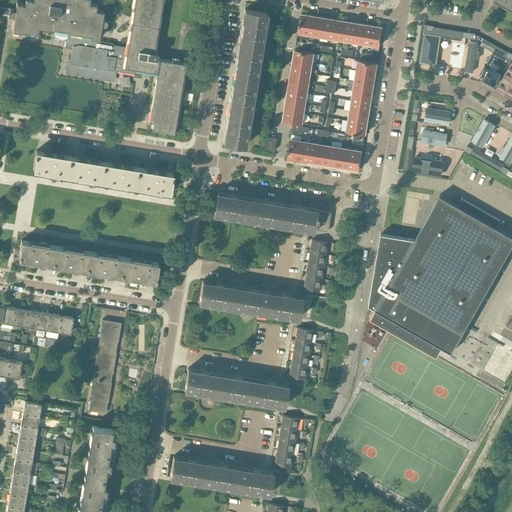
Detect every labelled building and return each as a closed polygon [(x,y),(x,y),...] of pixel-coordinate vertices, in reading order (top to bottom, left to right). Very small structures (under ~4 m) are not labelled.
[(15,9),(0,6),(0,13),(14,16),(11,30),(20,31),(21,29),(36,32),(37,26),(53,28),(53,27),(67,30),(64,47),(72,48),(68,71),(112,79),(113,70),(141,75),(142,70),(157,73),(154,92),(153,92),(154,92),(149,120),(148,120),(148,121),(152,121),(151,129),(173,132),(174,126),(173,126),(184,63),(185,63),(156,58),(157,52),(153,51),(161,0),(134,0),(127,47),(112,45),(112,43),(98,41),(101,24),(103,25),(105,24),(106,23),(107,20),(106,18),(104,18),(102,17),(103,10),(95,9),(96,3),(88,2),(88,0),(24,0),(24,3),(16,2),(15,9)] [(511,0),(505,0),(503,4),(511,9),(511,0)] [(239,42),(261,46),(267,12),(245,9),(242,23),(241,23),(240,28),(241,28),(239,42)] [(311,15),(301,13),(298,32),(308,33),(311,15)] [(321,17),(311,15),(308,33),(318,35),(321,17)] [(331,18),(321,17),(318,35),(328,37),(331,18)] [(341,20),(331,18),(328,37),(338,38),(341,20)] [(351,22),(341,20),(338,38),(348,40),(351,22)] [(361,23),(351,22),(348,40),(358,41),(361,23)] [(371,25),(361,23),(358,41),(368,43),(371,25)] [(371,25),(368,44),(379,46),(382,27),(371,25)] [(461,39),(462,37),(461,37),(462,31),(434,27),(433,31),(428,30),(428,34),(440,36),(461,39)] [(428,34),(424,34),(420,62),(435,65),(440,36),(428,34)] [(483,39),(480,45),(491,51),(495,45),(483,39)] [(477,43),(469,41),(465,70),(472,72),(475,58),(478,58),(479,52),(476,51),(477,43)] [(255,79),(261,46),(239,42),(237,56),(236,56),(235,61),(236,61),(234,75),(255,79)] [(462,48),(447,45),(443,69),(457,71),(462,48)] [(495,45),(491,51),(504,58),(507,52),(495,45)] [(313,52),(295,49),(293,59),(311,62),(313,52)] [(494,58),(490,65),(486,63),(483,68),(487,71),(483,78),(484,80),(493,85),(495,84),(506,65),(494,58)] [(311,62),(293,59),(292,69),(310,72),(311,62)] [(376,62),(358,59),(356,69),(375,72),(376,62)] [(511,63),(497,89),(511,97),(511,95),(511,63)] [(310,72),(292,69),(290,79),(308,82),(310,72)] [(375,72),(356,69),(355,79),(373,82),(375,72)] [(250,112),(255,79),(234,75),(231,89),(230,89),(229,94),(230,94),(228,108),(250,112)] [(308,82),(290,79),(288,89),(307,92),(308,82)] [(373,82),(355,79),(353,90),(371,92),(373,82)] [(307,92),(288,89),(287,99),(305,102),(307,92)] [(371,92),(353,90),(351,100),(370,102),(371,92)] [(305,102),(287,99),(285,110),(303,112),(305,102)] [(370,102),(351,100),(350,110),(368,112),(370,102)] [(250,112),(228,108),(226,122),(225,122),(224,127),(225,127),(222,142),(244,145),(250,112)] [(450,112),(427,108),(425,120),(448,124),(450,112)] [(285,110),(283,121),(301,124),(303,113),(285,110)] [(368,112),(350,110),(348,120),(366,123),(368,112)] [(472,140),(483,146),(494,125),(484,119),(472,140)] [(348,120),(346,131),(365,134),(366,123),(348,120)] [(423,130),(421,142),(445,146),(447,134),(423,130)] [(511,158),(511,135),(500,156),(510,162),(511,158)] [(276,138),(266,136),(264,148),(274,150),(276,138)] [(290,139),(287,157),(298,159),(301,141),(290,139)] [(301,141),(298,159),(308,161),(311,142),(301,141)] [(311,142),(308,161),(318,162),(321,144),(311,142)] [(321,144),(318,162),(328,164),(331,146),(321,144)] [(331,146),(328,164),(338,166),(341,147),(331,146)] [(467,146),(464,150),(470,154),(473,149),(467,146)] [(341,147),(338,166),(348,167),(351,149),(341,147)] [(474,147),(473,149),(470,154),(485,162),(489,156),(474,147)] [(413,149),(412,149),(407,148),(403,169),(409,170),(413,149)] [(351,149),(348,167),(359,169),(362,151),(351,149)] [(33,169),(50,172),(67,175),(70,156),(36,150),(33,169)] [(67,175),(82,177),(101,180),(104,161),(70,156),(67,175)] [(489,156),(485,162),(500,171),(503,166),(504,164),(489,156)] [(440,175),(442,162),(415,157),(413,170),(440,175)] [(101,180),(116,183),(136,186),(139,167),(104,161),(101,180)] [(509,169),(503,166),(500,171),(506,174),(509,169)] [(136,186),(150,188),(170,192),(173,173),(139,167),(136,186)] [(216,193),(213,209),(213,214),(246,220),(250,198),(235,196),(236,195),(231,194),(230,195),(216,193)] [(437,356),(442,347),(445,348),(451,352),(455,345),(455,346),(511,245),(511,235),(497,227),(501,220),(500,220),(463,199),(459,206),(440,195),(415,239),(408,238),(381,233),(368,305),(372,307),(375,309),(370,318),(437,356)] [(246,220),(279,225),(283,203),(269,201),(269,200),(264,199),(264,200),(250,198),(246,220)] [(313,228),(316,209),(302,206),(297,205),(297,206),(283,203),(279,225),(313,231),(313,228)] [(316,209),(313,228),(327,231),(331,212),(316,209)] [(52,264),(55,248),(55,245),(21,239),(20,247),(19,247),(19,248),(20,248),(18,258),(52,264)] [(309,251),(325,254),(327,242),(311,239),(309,251)] [(90,251),(76,248),(55,245),(55,248),(52,264),(86,270),(90,251)] [(124,256),(90,251),(86,270),(120,275),(124,256)] [(309,251),(307,264),(323,266),(325,254),(309,251)] [(158,262),(141,259),(124,256),(120,275),(155,281),(158,262)] [(321,279),(323,266),(307,264),(305,276),(321,279)] [(321,279),(305,276),(303,288),(319,291),(321,279)] [(202,280),(199,302),(198,302),(232,308),(235,286),(221,283),(221,282),(216,281),(216,282),(202,280)] [(232,308),(265,313),(268,291),(254,289),(255,287),(249,287),(249,288),(235,286),(232,308)] [(268,291),(265,313),(298,319),(302,297),(288,294),(288,293),(282,292),(282,293),(268,291)] [(1,321),(12,323),(15,307),(3,305),(1,321)] [(12,323),(24,325),(26,309),(15,307),(12,323)] [(24,325),(35,327),(38,311),(26,309),(24,325)] [(49,313),(38,311),(35,327),(47,329),(49,313)] [(49,313),(47,329),(58,331),(61,315),(49,313)] [(61,315),(58,331),(70,333),(72,317),(61,315)] [(90,397),(89,397),(89,398),(90,398),(88,410),(87,414),(93,415),(94,411),(105,413),(107,401),(108,401),(108,400),(107,400),(110,382),(111,383),(111,382),(110,382),(112,371),(113,371),(113,370),(112,370),(115,353),(116,353),(116,352),(115,352),(117,341),(118,340),(117,340),(120,323),(121,323),(121,322),(102,319),(102,320),(103,320),(100,337),(99,337),(99,338),(100,338),(98,349),(97,349),(97,350),(98,350),(95,367),(94,367),(94,368),(95,368),(93,379),(92,379),(92,380),(93,380),(90,397)] [(313,329),(297,327),(295,339),(310,342),(313,329)] [(308,354),(310,342),(295,339),(292,351),(308,354)] [(306,366),(308,354),(292,351),(290,364),(306,366)] [(9,359),(0,357),(0,374),(6,375),(9,359)] [(9,359),(6,375),(18,377),(21,361),(9,359)] [(306,366),(290,364),(288,376),(304,378),(306,366)] [(187,368),(187,369),(184,390),(217,396),(221,373),(207,371),(207,370),(202,369),(201,370),(187,368)] [(217,396),(250,401),(254,379),(240,376),(240,375),(235,374),(235,376),(221,373),(217,396)] [(254,379),(250,401),(284,407),(287,384),(273,382),(273,380),(268,380),(267,381),(254,379)] [(25,401),(23,413),(38,415),(40,403),(25,401)] [(23,413),(21,424),(36,427),(38,415),(23,413)] [(298,417),(282,414),(280,427),(296,430),(298,417)] [(21,424),(19,436),(34,438),(36,427),(21,424)] [(92,425),(88,448),(108,451),(110,442),(113,442),(113,437),(111,436),(112,428),(92,425)] [(280,427),(278,439),(294,442),(296,430),(280,427)] [(19,436),(17,447),(33,450),(34,438),(19,436)] [(278,439),(276,452),(292,454),(294,442),(278,439)] [(54,454),(61,455),(63,443),(56,441),(54,454)] [(31,461),(33,450),(17,447),(15,459),(31,461)] [(88,448),(84,473),(104,476),(106,466),(109,467),(109,461),(107,461),(108,451),(88,448)] [(292,454),(276,452),(274,464),(290,467),(292,454)] [(52,465),(60,466),(61,455),(54,454),(52,465)] [(170,477),(203,483),(207,461),(193,459),(193,458),(188,457),(187,458),(173,455),(170,477)] [(15,459),(13,470),(29,473),(31,461),(15,459)] [(203,483),(236,488),(240,467),(225,464),(226,463),(221,462),(220,463),(207,461),(203,483)] [(240,467),(236,488),(269,494),(273,472),(259,470),(259,468),(254,468),(253,469),(240,467)] [(13,470),(11,482),(27,485),(29,473),(13,470)] [(84,473),(80,498),(100,501),(102,491),(105,492),(105,486),(103,486),(104,476),(84,473)] [(60,478),(57,478),(50,477),(48,488),(56,489),(62,490),(62,486),(59,485),(60,478)] [(25,496),(27,485),(11,482),(9,493),(25,496)] [(56,489),(48,488),(46,500),(54,501),(56,489)] [(9,493),(7,505),(23,508),(25,496),(9,493)] [(80,498),(77,511),(100,511),(101,511),(99,511),(100,501),(80,498)] [(268,502),(266,511),(282,511),(284,505),(268,502)]
